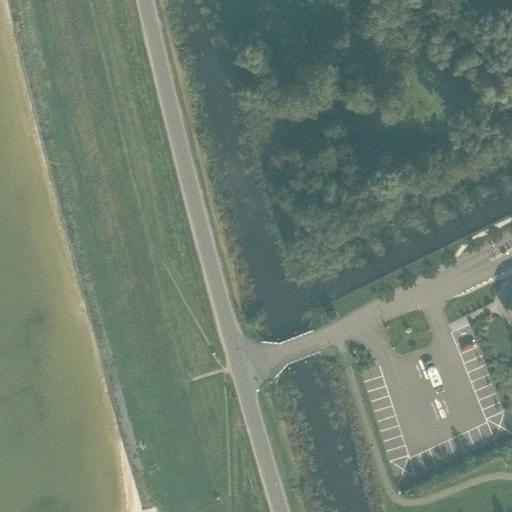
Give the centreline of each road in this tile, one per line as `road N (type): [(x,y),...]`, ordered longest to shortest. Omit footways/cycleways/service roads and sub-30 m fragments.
road 1 (tertiary): [(237,363),(144,0)]
road 2 (tertiary): [(280,511),(237,363)]
